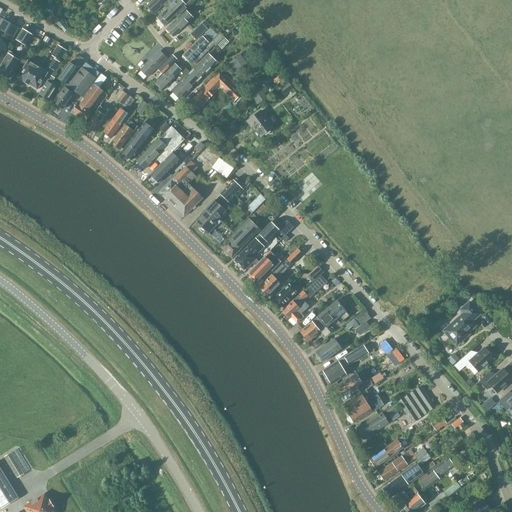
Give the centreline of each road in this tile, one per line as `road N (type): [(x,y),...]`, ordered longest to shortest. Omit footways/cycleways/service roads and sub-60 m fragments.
road 1 (residential): [(511,506),(481,433),(228,152),(87,51),(0,1)]
road 2 (tertiary): [(379,511),(297,357),(254,309),(119,178),(0,98)]
road 3 (primary): [(239,511),(205,449),(138,358),(68,288),(0,237)]
road 4 (unclassified): [(198,511),(112,385),(0,282)]
